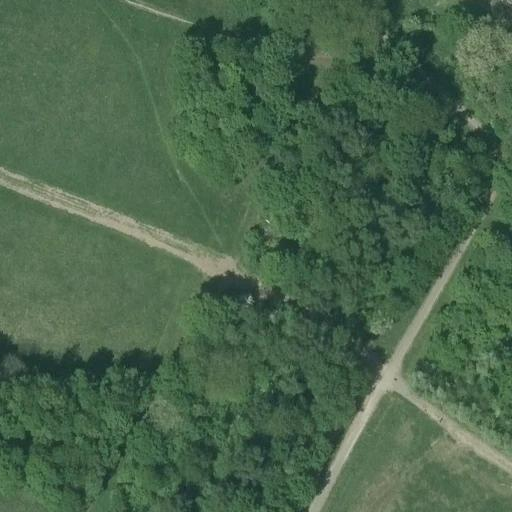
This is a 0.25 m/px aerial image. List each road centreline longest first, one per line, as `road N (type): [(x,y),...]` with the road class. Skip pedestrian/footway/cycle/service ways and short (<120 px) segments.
road 1 (track): [(387,374),(347,340),(222,269),(0,176)]
road 2 (track): [(387,374),(511,466)]
